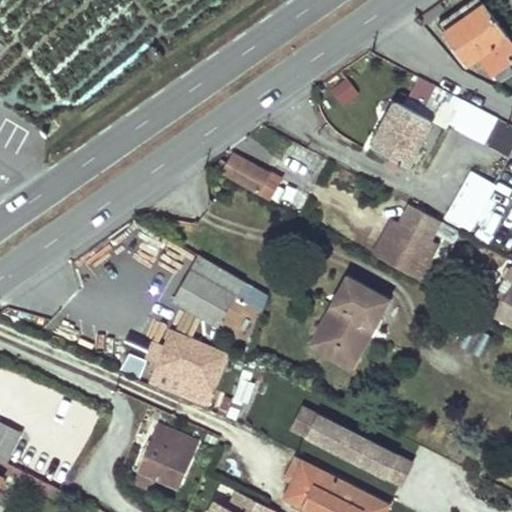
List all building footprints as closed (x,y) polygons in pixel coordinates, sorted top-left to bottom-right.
[(486,70),(507,55),(511,51),(511,41),(487,4),(485,5),(481,0),(473,0),(438,25),(465,66),(471,63),(476,71),(483,67),(486,70)] [(507,55),(486,70),(490,77),(511,63),(507,55)] [(349,76),(329,87),(339,105),(359,94),(349,76)] [(399,103),(375,146),(408,165),(433,121),(399,103)] [(465,134),(511,152),(511,151),(511,122),(475,108),(465,134)] [(221,162),(216,171),(270,200),(282,180),(272,174),(272,176),(235,156),(230,166),(221,162)] [(471,229),(494,183),(471,171),(448,217),(471,229)] [(393,225),(386,237),(430,261),(436,249),(393,225)] [(386,237),(375,256),(420,281),(430,261),(386,237)] [(255,287),(200,256),(173,301),(218,327),(237,296),(247,302),(255,287)] [(511,268),(487,313),(511,326),(511,268)] [(348,277),(310,346),(332,358),(337,348),(359,360),(370,338),(364,334),(368,326),(375,330),(391,300),(348,277)] [(472,325),(461,345),(479,354),(489,334),(472,325)] [(368,326),(364,334),(370,338),(375,330),(368,326)] [(227,354),(173,331),(165,349),(154,344),(147,358),(159,363),(151,382),(207,406),(213,392),(211,390),(227,354)] [(337,348),(332,358),(353,370),(359,360),(337,348)] [(141,376),(147,357),(128,351),(121,370),(141,376)] [(221,389),(249,398),(253,385),(240,380),(243,369),(229,364),(221,389)] [(289,431),(403,484),(415,458),(302,405),(289,431)] [(0,421),(0,459),(5,462),(9,455),(21,432),(0,421)] [(160,426),(140,470),(141,471),(156,478),(177,487),(196,442),(160,426)] [(5,462),(20,470),(25,463),(9,455),(5,462)] [(297,476),(286,497),(296,503),(300,497),(329,511),(385,511),(389,505),(291,456),(284,469),(297,476)] [(0,459),(0,471),(56,500),(61,491),(57,488),(43,481),(20,470),(5,462),(0,459)] [(156,478),(141,471),(135,484),(150,491),(156,478)] [(43,481),(57,488),(60,481),(47,474),(43,481)] [(276,511),(238,492),(229,510),(216,503),(211,511),(276,511)] [(329,511),(300,497),(296,503),(314,511),(329,511)]
